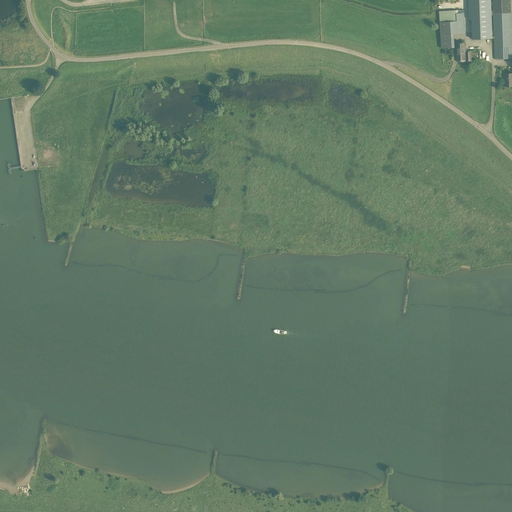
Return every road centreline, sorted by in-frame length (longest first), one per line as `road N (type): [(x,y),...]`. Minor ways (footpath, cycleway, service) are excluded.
road 1 (unclassified): [(511,158),(402,75),(335,48),(262,43),(80,60),(51,47)]
road 2 (track): [(466,8),(398,15),(343,0)]
